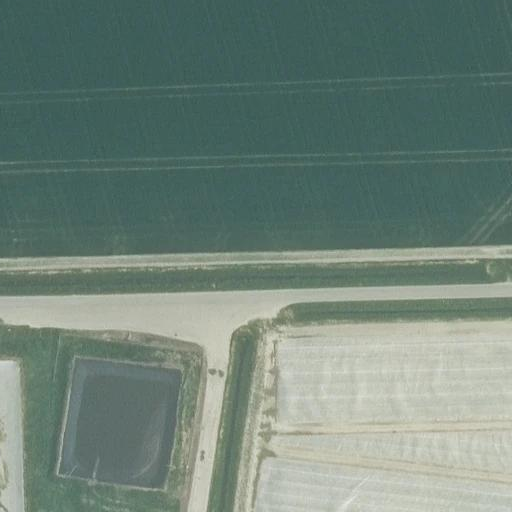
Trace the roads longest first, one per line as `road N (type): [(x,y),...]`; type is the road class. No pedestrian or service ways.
road 1 (unclassified): [(0,306),(511,292)]
road 2 (track): [(198,511),(228,300)]
